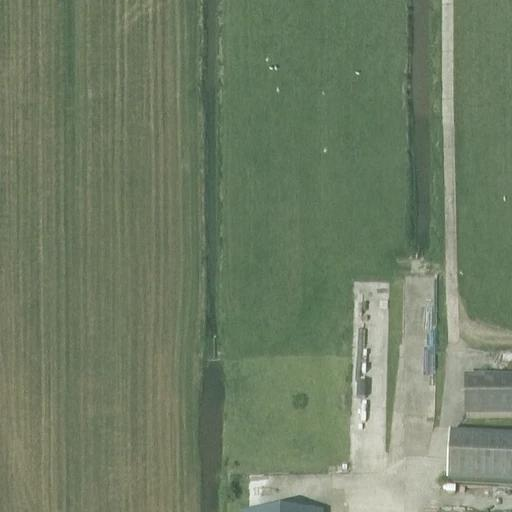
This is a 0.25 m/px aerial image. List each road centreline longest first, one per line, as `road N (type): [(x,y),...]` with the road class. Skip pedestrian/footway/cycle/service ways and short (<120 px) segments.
road 1 (track): [(14,0),(133,511)]
road 2 (track): [(448,0),(450,334)]
